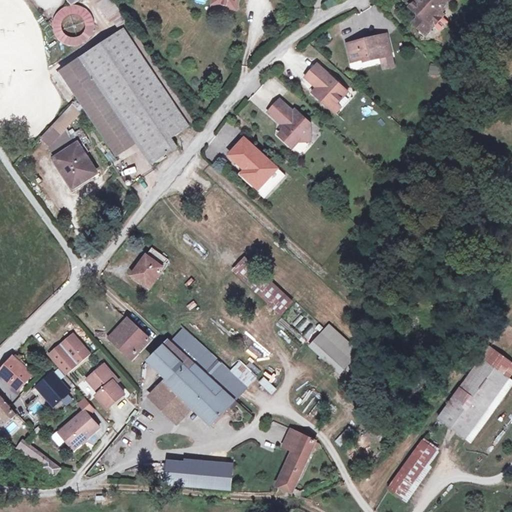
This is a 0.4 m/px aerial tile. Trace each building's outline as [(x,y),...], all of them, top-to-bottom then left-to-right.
[(236,11),(238,0),(215,0),(214,5),(236,11)] [(455,0),(427,0),(426,2),(423,0),(420,0),(410,11),(418,18),(418,23),(413,28),(422,36),(426,32),(433,32),(444,19),(442,17),(452,7),(455,0)] [(48,35),(82,50),(97,16),(63,1),(48,35)] [(129,10),(123,14),(132,26),(137,22),(129,10)] [(197,125),(203,121),(172,74),(137,22),(132,26),(197,125)] [(197,125),(132,26),(112,39),(88,55),(144,140),(153,153),(179,135),(197,125)] [(390,59),(386,38),(347,47),(351,65),(379,59),(379,61),(390,59)] [(144,140),(88,55),(80,60),(96,85),(92,88),(131,149),(144,140)] [(80,60),(68,67),(85,94),(124,154),(131,149),(92,88),(96,85),(80,60)] [(317,89),(313,93),(334,113),(353,94),(321,62),(305,77),(317,89)] [(284,99),(273,111),(288,125),(290,127),(286,130),(283,134),(298,146),(304,139),(307,136),(315,137),(314,122),(299,108),(297,110),(284,99)] [(85,143),(95,137),(88,127),(78,134),(84,143),(85,143)] [(62,145),(68,154),(84,143),(78,134),(62,145)] [(185,144),(179,135),(153,153),(159,161),(185,144)] [(288,176),(248,139),(235,153),(251,168),(247,172),(264,187),(272,178),(280,185),(288,176)] [(84,143),(68,154),(62,158),(78,184),(92,175),(93,178),(103,171),(85,143),(84,143)] [(272,178),(264,187),(271,194),(280,185),(272,178)] [(176,258),(159,246),(138,275),(154,287),(162,276),(165,278),(169,273),(166,270),(176,258)] [(267,271),(253,259),(250,262),(242,271),(288,313),(296,305),(300,301),(267,271)] [(155,338),(133,319),(117,336),(139,356),(155,338)] [(190,328),(177,341),(242,400),(254,388),(190,328)] [(363,356),(334,330),(328,335),(321,345),(349,371),(357,362),(363,356)] [(74,373),(97,354),(79,334),(56,352),(74,373)] [(242,400),(177,341),(158,362),(174,377),(157,394),(186,421),(202,404),(221,422),(242,400)] [(508,370),(482,351),(476,359),(503,378),(508,370)] [(28,363),(20,356),(12,365),(7,372),(26,389),(40,373),(34,368),(36,366),(30,361),(28,363)] [(36,363),(46,371),(50,366),(40,358),(36,363)] [(476,359),(432,418),(460,437),(503,378),(476,359)] [(111,364),(94,379),(106,393),(103,395),(114,409),(131,394),(120,381),(123,378),(111,364)] [(76,390),(60,371),(44,385),(60,404),(76,390)] [(257,383),(272,394),(277,388),(262,376),(257,383)] [(6,393),(0,397),(0,405),(14,422),(23,414),(6,393)] [(92,410),(66,432),(80,449),(106,427),(92,410)] [(14,422),(5,429),(10,436),(19,428),(14,422)] [(343,450),(359,436),(350,426),(334,440),(343,450)] [(302,463),(313,438),(288,427),(282,439),(294,444),(277,484),(290,490),(292,486),(295,479),(302,463)] [(11,439),(14,441),(29,452),(35,445),(17,432),(11,439)] [(418,441),(384,489),(397,499),(431,451),(418,441)] [(29,452),(38,459),(39,457),(50,465),(48,467),(62,477),(63,478),(70,470),(36,444),(35,445),(29,452)] [(238,467),(175,462),(174,482),(237,487),(238,467)]
